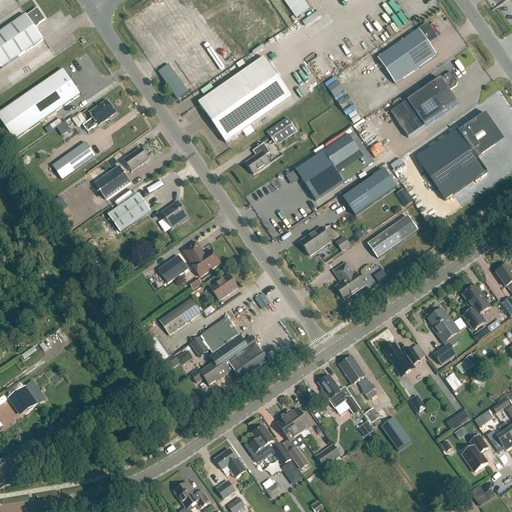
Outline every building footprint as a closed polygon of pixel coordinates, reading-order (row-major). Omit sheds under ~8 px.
[(165,0),(159,0),(175,22),(179,19),(165,0)] [(289,0),(297,14),(310,6),(306,0),(289,0)] [(148,5),(144,7),(160,31),(164,28),(148,5)] [(26,16),(0,33),(0,67),(1,69),(43,41),(34,28),(45,20),(37,10),(26,17),(26,16)] [(378,59),(395,85),(436,56),(428,44),(436,39),(427,25),(419,31),(378,59)] [(226,144),(292,98),(264,59),(198,104),(199,106),(205,114),(226,144)] [(0,113),(0,121),(14,141),(80,96),(63,71),(0,113)] [(451,73),(408,102),(391,113),(408,138),(458,104),(449,92),(457,87),(457,82),(451,73)] [(463,95),(480,85),(476,79),(460,89),(463,95)] [(79,99),(70,103),(72,108),(81,103),(79,99)] [(116,114),(107,101),(89,114),(93,120),(83,127),(88,133),(97,126),(98,127),(116,114)] [(487,115),(486,114),(459,133),(478,160),(477,158),(495,145),(497,134),(484,116),(487,115)] [(72,120),(78,128),(86,123),(80,115),(72,120)] [(296,132),(288,120),(267,134),(276,146),(296,132)] [(369,167),(374,163),(354,134),(349,137),(296,172),(295,172),(286,178),(291,186),(301,179),(316,202),(369,167)] [(52,168),(62,181),(95,158),(85,144),(52,168)] [(245,165),(254,177),(270,165),(265,157),(270,154),(264,145),(253,152),(256,157),(245,165)] [(141,149),(124,161),(131,173),(149,161),(141,149)] [(119,168),(94,185),(106,201),(131,184),(119,168)] [(355,218),(395,190),(397,189),(384,171),(382,173),(343,200),(355,218)] [(108,217),(120,234),(151,213),(139,195),(108,217)] [(408,197),(400,201),(405,208),(412,203),(408,197)] [(180,224),(181,225),(189,220),(178,203),(161,215),(172,230),(180,224)] [(395,227),(368,246),(377,260),(405,241),(395,227)] [(321,229),(299,244),(309,258),(331,243),(321,229)] [(337,246),(341,252),(350,246),(345,240),(337,246)] [(204,256),(196,243),(182,252),(191,265),(200,279),(220,265),(211,251),(204,256)] [(158,272),(168,285),(188,271),(178,257),(158,272)] [(336,288),(345,301),(364,288),(355,275),(354,276),(346,264),(333,273),(341,284),(336,288)] [(511,282),(511,271),(508,265),(496,273),(506,287),(511,282)] [(229,277),(210,290),(219,303),(237,290),(229,277)] [(462,296),(467,303),(466,303),(471,311),(463,317),(473,331),(486,323),(480,315),(490,308),(475,287),(462,296)] [(193,300),(160,323),(169,337),(203,314),(193,300)] [(511,301),(510,300),(502,306),(511,319),(511,318),(511,301)] [(443,344),(444,344),(446,347),(434,355),(442,366),(456,356),(451,348),(458,343),(454,337),(460,333),(449,318),(448,319),(442,310),(428,320),(434,329),(433,330),(443,344)] [(201,337),(214,355),(210,358),(209,358),(214,364),(201,373),(199,371),(191,376),(197,385),(204,380),(209,387),(220,380),(220,381),(228,376),(227,375),(233,371),(239,380),(267,361),(252,340),(245,345),(228,319),(201,337)] [(146,343),(161,364),(171,357),(156,336),(146,343)] [(43,344),(39,346),(43,353),(47,350),(43,344)] [(398,364),(406,375),(413,371),(411,368),(420,362),(412,350),(406,354),(408,357),(404,359),(394,345),(384,352),(394,367),(398,364)] [(458,355),(461,359),(467,355),(464,351),(458,355)] [(476,352),(455,368),(461,376),(482,360),(476,352)] [(174,356),(161,365),(167,374),(180,365),(174,356)] [(353,386),(357,383),(363,391),(362,392),(366,397),(376,390),(372,385),(370,386),(365,378),(365,377),(352,357),(340,366),(353,386)] [(329,377),(319,385),(323,391),(322,392),(335,410),(345,403),(351,399),(345,389),(340,392),(329,377)] [(38,406),(25,388),(10,398),(23,416),(38,406)] [(351,399),(345,403),(354,416),(360,411),(351,399)] [(493,409),(496,415),(510,405),(506,400),(493,409)] [(423,406),(416,410),(419,414),(426,410),(423,406)] [(366,415),(373,424),(380,419),(374,409),(366,415)] [(288,417),(301,436),(311,428),(298,410),(288,417)] [(446,424),(452,433),(471,420),(465,412),(446,424)] [(277,424),(290,443),(301,436),(288,417),(277,424)] [(475,421),(479,428),(484,424),(480,418),(475,421)] [(394,419),(381,428),(398,453),(412,444),(394,419)] [(49,428),(57,438),(67,431),(60,420),(49,428)] [(502,426),(511,439),(511,428),(510,429),(506,423),(502,426)] [(367,425),(359,431),(365,441),(374,435),(367,425)] [(500,445),(506,452),(511,448),(511,439),(502,426),(499,429),(503,435),(498,438),(494,432),(487,437),(495,448),(500,445)] [(264,427),(252,435),(257,442),(249,447),(254,456),(267,447),(270,451),(272,450),(283,466),(291,460),(280,444),(279,444),(276,440),(274,442),(264,427)] [(474,447),(462,455),(475,474),(488,465),(481,455),(488,450),(479,437),(470,443),(474,447)] [(333,447),(317,459),(324,468),(340,457),(333,447)] [(0,462),(0,475),(2,474),(3,475),(9,471),(7,467),(14,462),(18,469),(28,462),(20,449),(10,456),(0,462)] [(308,466),(296,449),(289,454),(301,471),(308,466)] [(215,461),(223,472),(228,468),(236,480),(247,473),(238,460),(237,461),(230,451),(215,461)] [(217,491),(225,501),(236,493),(229,483),(217,491)] [(200,511),(211,504),(203,493),(197,497),(189,485),(175,494),(188,511),(196,506),(200,511)] [(479,487),(470,493),(480,508),(496,498),(491,491),(484,495),(479,487)]
